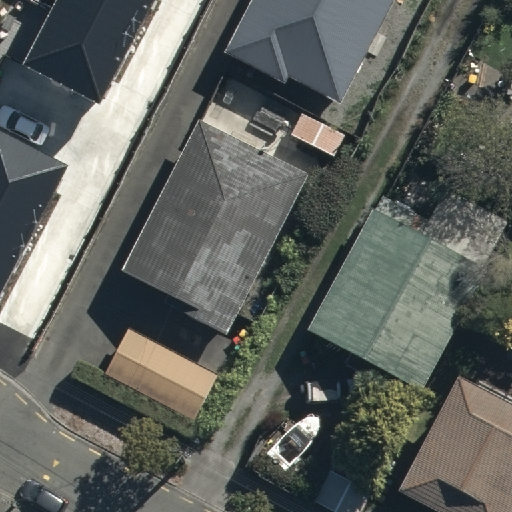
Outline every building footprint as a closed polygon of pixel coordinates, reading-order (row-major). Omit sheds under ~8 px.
[(56,0),(24,63),(99,102),(150,0),(56,0)] [(246,0),(221,48),(283,80),(287,74),(339,101),(392,0),(246,0)] [(121,269),(228,331),(310,192),(203,129),(121,269)] [(0,131),(0,292),(66,165),(0,131)] [(480,268),(382,215),(318,332),(416,385),(480,268)] [(511,511),(511,400),(459,373),(399,492),(439,511),(511,511)]
